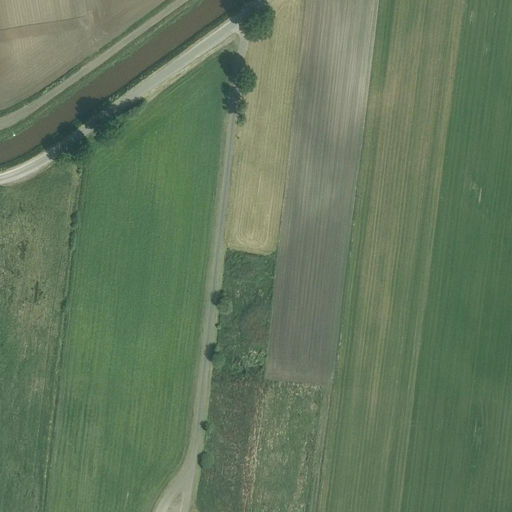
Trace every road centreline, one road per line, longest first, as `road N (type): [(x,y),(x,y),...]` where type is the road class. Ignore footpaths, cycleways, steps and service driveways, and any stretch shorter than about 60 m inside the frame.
road 1 (track): [(245,16),(186,511)]
road 2 (unclassified): [(183,0),(0,125)]
